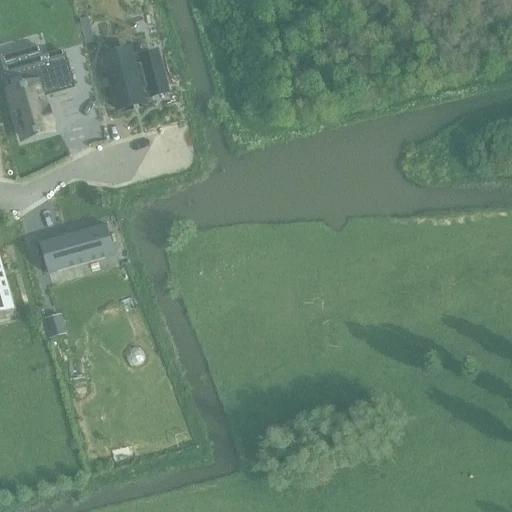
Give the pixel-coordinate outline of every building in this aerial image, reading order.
[(88,19),(80,21),(86,44),(93,42),(88,19)] [(133,53),(102,61),(115,109),(146,101),(143,91),(147,90),(148,93),(168,87),(160,56),(139,62),(140,65),(137,66),(133,53)] [(66,57),(23,70),(28,89),(10,94),(23,139),(35,136),(35,137),(40,136),(39,134),(51,131),(50,126),(51,125),(47,111),(46,112),(42,100),(76,90),(66,57)] [(111,258),(103,227),(41,244),(49,275),(111,258)] [(0,263),(0,314),(13,310),(0,263)] [(60,316),(45,321),(50,340),(66,335),(60,316)]
